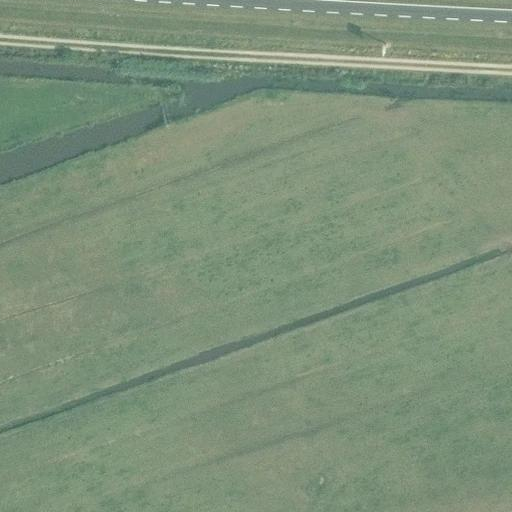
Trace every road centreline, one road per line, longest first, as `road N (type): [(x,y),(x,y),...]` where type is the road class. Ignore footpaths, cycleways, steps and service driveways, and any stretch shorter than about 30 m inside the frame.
road 1 (track): [(0,44),(511,69)]
road 2 (primary): [(236,0),(511,14)]
